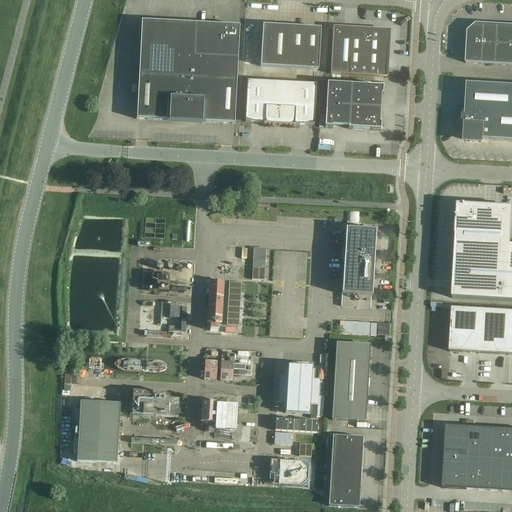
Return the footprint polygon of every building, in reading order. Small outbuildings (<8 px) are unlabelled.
[(139,76),(136,120),(169,121),(169,123),(202,125),(202,123),(234,125),(236,81),(239,27),(141,22),(139,76)] [(467,32),(466,44),(482,45),(484,25),(476,24),(467,32)] [(498,25),(497,25),(484,25),(482,45),(497,45),(498,25)] [(511,26),(498,25),(497,45),(510,46),(511,26)] [(321,29),(263,26),(260,67),(318,71),(321,29)] [(349,76),(351,52),(352,29),(333,28),(330,75),(349,76)] [(371,30),(352,29),(351,52),(369,53),(371,30)] [(369,53),(388,54),(390,31),(371,30),(369,53)] [(465,64),(481,65),(482,45),(466,44),(465,64)] [(481,65),(495,65),(497,45),(482,45),(481,65)] [(495,65),(509,66),(510,46),(497,45),(495,65)] [(388,54),(369,53),(351,52),(349,76),(387,78),(388,54)] [(316,85),(247,82),(245,123),(264,124),(264,125),(263,125),(263,126),(295,127),(295,126),(294,126),(294,125),(314,126),(316,85)] [(481,140),(511,141),(511,86),(467,84),(465,115),(462,115),(462,124),(466,124),(465,141),(481,142),(481,140)] [(332,129),(332,127),(348,128),(348,130),(380,132),(381,124),(379,124),(381,96),(382,96),(383,88),(327,85),(324,128),(332,129)] [(456,236),(452,299),(459,300),(511,302),(511,246),(511,247),(511,228),(511,208),(473,206),(466,206),(466,205),(464,205),(464,208),(459,207),(459,217),(456,216),(456,218),(457,218),(457,222),(456,222),(455,236),(456,236)] [(372,297),(376,232),(376,231),(345,230),(346,230),(342,295),(341,295),(372,297)] [(238,268),(237,280),(249,280),(250,268),(238,268)] [(224,283),(210,282),(207,323),(210,323),(210,332),(218,333),(218,324),(221,324),(224,283)] [(242,284),(230,283),(229,295),(241,296),(242,284)] [(169,327),(169,332),(181,333),(186,333),(187,309),(170,308),(170,315),(182,315),(181,328),(169,327)] [(511,312),(452,309),(449,352),(511,355),(511,312)] [(365,423),(368,377),(370,346),(336,344),(332,421),(365,423)] [(217,364),(205,363),(204,381),(216,382),(217,364)] [(221,364),(220,382),(232,383),(232,376),(238,376),(238,372),(245,372),(245,367),(233,366),(233,365),(221,364)] [(76,386),(77,374),(65,373),(64,385),(76,386)] [(166,395),(133,393),(131,417),(177,419),(178,402),(169,401),(169,399),(165,399),(166,395)] [(120,405),(80,402),(77,462),(116,465),(120,405)] [(201,423),(207,424),(216,424),(217,404),(202,403),(201,423)] [(511,492),(511,430),(446,427),(442,489),(511,492)] [(331,467),(361,469),(363,438),(332,437),(331,467)] [(312,446),(300,445),(299,457),(311,458),(312,446)] [(280,462),(278,486),(300,487),(307,482),(308,470),(302,464),(280,462)] [(361,469),(331,467),(329,487),(360,489),(361,469)] [(359,509),(360,489),(329,487),(328,507),(359,509)]
